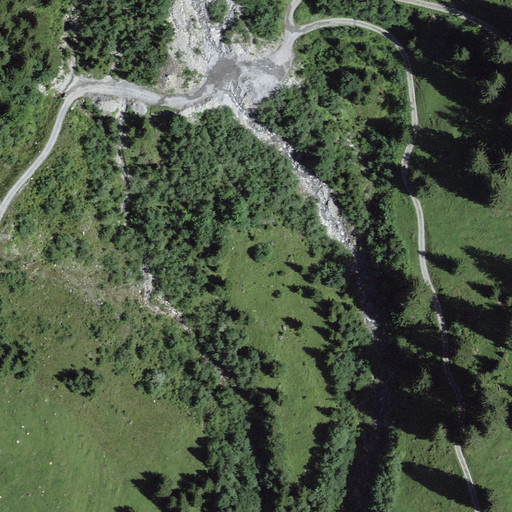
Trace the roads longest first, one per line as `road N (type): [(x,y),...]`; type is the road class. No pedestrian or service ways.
road 1 (track): [(292,31),(334,16),(370,21),(392,35),(408,67),(411,136),(401,156),(458,396),(455,439),(476,511)]
road 2 (track): [(0,202),(40,157),(68,98),(88,87),(190,97),(287,56),(292,31)]
